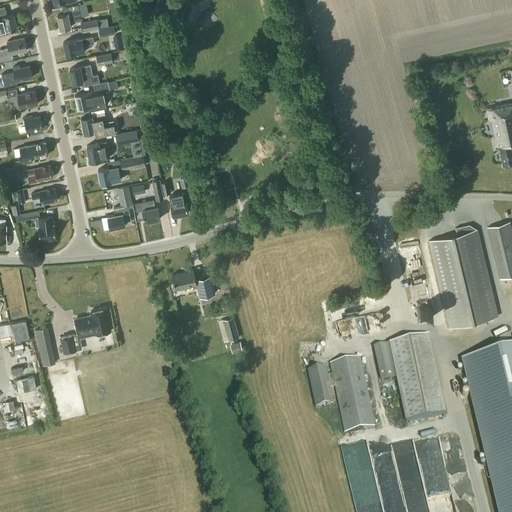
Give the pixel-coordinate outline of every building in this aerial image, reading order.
[(70,22),(82,19),(78,4),(62,8),(63,14),(58,15),(61,29),(71,27),(70,22)] [(0,9),(0,31),(17,28),(14,13),(7,14),(6,8),(0,9)] [(207,27),(218,17),(213,11),(202,21),(207,27)] [(99,27),(97,18),(81,21),(83,30),(99,27)] [(116,33),(114,25),(99,28),(100,36),(116,33)] [(111,35),(112,47),(124,46),(124,34),(111,35)] [(93,36),(82,38),(74,39),(63,41),(66,55),(85,52),(83,45),(94,43),(93,36)] [(11,53),(27,50),(24,37),(7,40),(9,48),(0,49),(0,54),(1,59),(11,57),(11,53)] [(113,62),(111,52),(96,55),(98,64),(113,62)] [(13,65),(14,70),(1,73),(4,86),(17,83),(17,80),(32,77),(30,65),(20,67),(19,64),(13,65)] [(98,73),(93,75),(90,64),(80,66),(70,68),(73,82),(83,80),(84,84),(100,81),(98,73)] [(107,106),(105,100),(103,90),(110,88),(109,81),(94,84),(95,90),(75,94),(78,108),(89,106),(90,110),(107,106)] [(20,107),(38,103),(35,90),(17,94),(17,95),(11,96),(13,107),(20,106),(20,107)] [(511,150),(511,149),(511,148),(511,101),(485,108),(488,120),(491,120),(494,135),(492,136),(495,149),(498,149),(502,168),(511,165),(511,150)] [(0,123),(17,120),(15,113),(0,115),(0,123)] [(27,131),(43,127),(40,115),(33,117),(33,115),(24,117),(27,131)] [(94,125),(103,123),(101,116),(93,118),(92,116),(82,118),(84,132),(95,130),(94,125)] [(115,133),(117,142),(129,140),(129,141),(139,139),(137,128),(115,133)] [(0,156),(8,154),(5,141),(0,142),(0,156)] [(110,157),(107,141),(99,143),(99,142),(87,145),(90,161),(110,157)] [(33,158),(33,157),(48,154),(46,142),(30,145),(20,147),(21,153),(23,161),(33,158)] [(146,165),(144,154),(120,159),(122,170),(146,165)] [(20,173),(18,165),(4,169),(6,176),(20,173)] [(38,181),(38,180),(53,177),(50,165),(35,168),(27,169),(30,183),(38,181)] [(121,179),(118,165),(98,169),(101,183),(112,181),(112,180),(121,179)] [(191,184),(189,176),(182,178),(184,186),(191,184)] [(164,198),(160,178),(152,180),(156,199),(164,198)] [(171,193),(168,181),(161,182),(164,194),(171,193)] [(146,190),(144,182),(130,185),(132,193),(146,190)] [(117,188),(121,205),(114,207),(115,214),(107,216),(110,228),(125,225),(125,220),(131,219),(128,204),(132,203),(129,185),(117,188)] [(25,201),(23,188),(12,191),(13,197),(18,196),(19,202),(25,201)] [(42,202),(57,199),(55,188),(39,191),(32,193),(33,199),(40,197),(42,202)] [(173,215),(188,212),(186,201),(182,202),(181,194),(170,196),(171,204),(173,215)] [(142,208),(145,220),(160,217),(158,205),(156,205),(155,199),(145,201),(146,207),(142,208)] [(40,216),(39,210),(16,214),(17,221),(40,216)] [(49,239),(56,239),(54,224),(53,215),(46,216),(47,225),(39,226),(40,238),(49,237),(49,239)] [(500,277),(511,274),(511,230),(510,221),(488,226),(500,277)] [(478,229),(469,224),(456,227),(457,233),(428,240),(449,327),(498,315),(478,229)] [(211,276),(203,277),(196,279),(193,269),(172,274),(176,288),(197,283),(200,297),(215,293),(211,276)] [(418,309),(417,312),(418,316),(420,318),(423,320),(426,320),(430,318),(432,316),(433,312),(432,309),(430,306),(426,304),(423,304),(420,306),(418,309)] [(96,333),(110,330),(105,307),(91,310),(92,315),(74,319),(77,333),(95,329),(96,333)] [(239,337),(234,316),(218,320),(224,341),(239,337)] [(27,319),(0,323),(0,332),(1,337),(15,334),(16,340),(30,337),(27,319)] [(77,350),(73,333),(60,336),(63,353),(77,350)] [(446,414),(429,336),(373,348),(381,382),(396,378),(406,423),(446,414)] [(242,349),(240,341),(230,343),(232,352),(242,349)] [(52,348),(40,351),(43,365),(53,363),(51,356),(53,355),(52,348)] [(511,511),(511,348),(461,360),(497,511),(511,511)] [(345,433),(374,427),(360,357),(330,364),(332,374),(327,375),(326,367),(308,371),(315,408),(334,404),(330,388),(335,387),(345,433)] [(85,384),(79,360),(67,362),(73,386),(85,384)] [(22,377),(25,390),(37,387),(34,374),(40,373),(38,364),(15,369),(17,378),(22,377)] [(14,399),(5,401),(7,410),(16,407),(14,399)]
